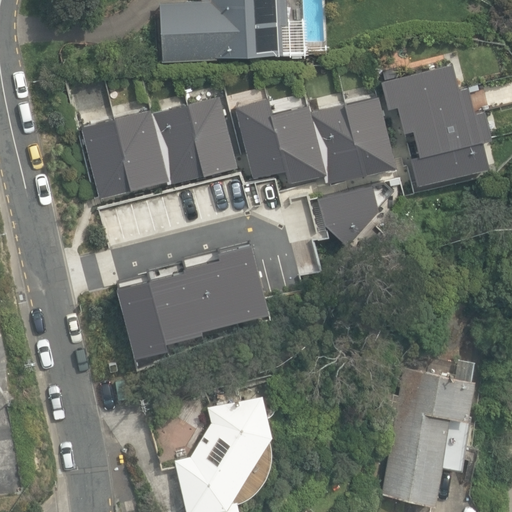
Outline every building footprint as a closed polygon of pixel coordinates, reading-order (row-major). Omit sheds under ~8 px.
[(189,0),(161,1),(163,58),(283,53),(282,22),(288,22),(287,0),(189,0)] [(408,156),(415,184),(488,165),(481,139),(492,137),(484,107),(473,110),(467,84),(457,86),(451,61),(400,74),(399,67),(382,71),(384,77),(379,79),(386,107),(395,105),(401,131),(410,128),(417,154),(408,156)] [(80,125),(99,196),(166,179),(168,183),(236,165),(218,93),(150,111),(149,106),(80,125)] [(266,95),(233,104),(253,176),(283,168),(286,182),(323,172),(326,181),(394,164),(375,93),(308,109),(307,102),(270,111),(266,95)] [(382,180),(316,197),(323,223),(344,242),(392,188),(382,180)] [(307,217),(273,216),(272,250),(306,251),(307,217)] [(179,268),(113,285),(132,355),(165,348),(162,340),(200,331),(199,328),(267,311),(264,298),(252,253),(249,239),(214,247),(215,256),(179,264),(179,268)] [(383,492),(434,501),(450,415),(468,418),(475,377),(405,365),(400,393),(396,392),(389,432),(393,433),(383,492)] [(174,459),(187,511),(241,511),(238,496),(249,493),(259,484),(264,476),(270,463),(272,451),(268,439),(274,432),(263,391),(208,405),(211,420),(191,454),(174,459)]
